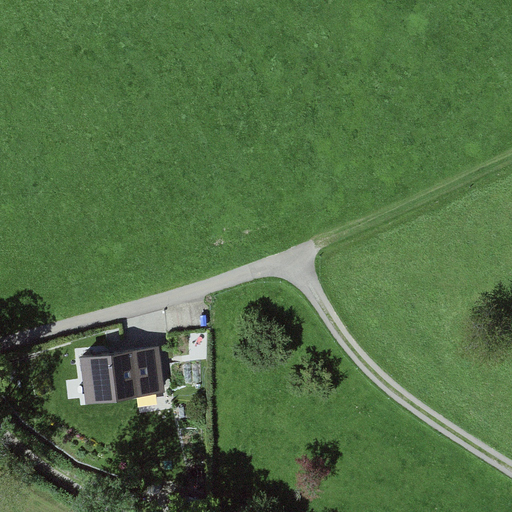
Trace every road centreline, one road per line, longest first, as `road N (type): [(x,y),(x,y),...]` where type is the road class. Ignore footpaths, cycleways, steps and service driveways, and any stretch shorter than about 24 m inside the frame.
road 1 (track): [(0,349),(301,255)]
road 2 (track): [(511,470),(431,420),(368,366),(320,303),(301,255)]
road 3 (track): [(301,255),(334,254),(511,173)]
